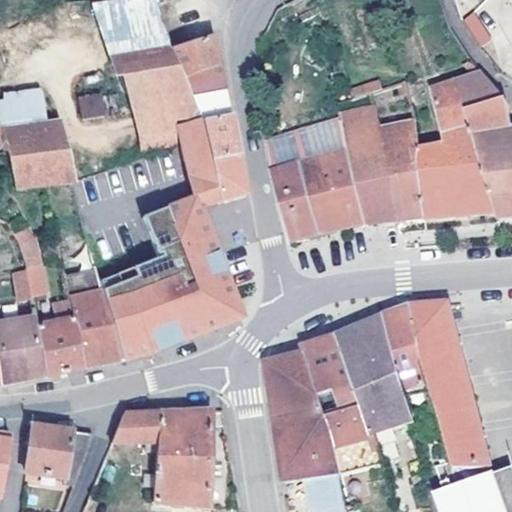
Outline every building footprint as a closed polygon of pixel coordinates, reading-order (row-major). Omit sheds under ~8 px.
[(137,0),(91,6),(109,62),(168,51),(153,4),(161,1),(161,0),(137,0)] [(472,12),(462,20),(481,45),(492,37),(472,12)] [(197,41),(168,51),(183,80),(219,66),(216,51),(213,36),(197,41)] [(183,80),(168,51),(109,62),(120,93),(130,124),(193,102),(192,100),(183,80)] [(219,66),(183,80),(192,100),(225,93),(219,66)] [(433,152),(419,155),(425,221),(453,219),(496,215),(467,116),(507,103),(482,76),(432,93),(446,149),(450,164),(437,167),(433,152)] [(353,96),(380,89),(378,80),(351,87),(353,96)] [(225,93),(192,100),(193,102),(130,124),(138,148),(176,134),(197,125),(230,116),(225,93)] [(114,94),(77,101),(80,121),(116,115),(114,94)] [(511,125),(507,103),(467,116),(496,215),(499,223),(511,221),(511,125)] [(0,107),(0,157),(5,157),(15,192),(43,188),(73,183),(79,183),(64,124),(54,125),(49,104),(0,107)] [(374,110),(339,117),(341,125),(367,226),(380,225),(399,224),(379,131),(374,110)] [(232,128),(230,116),(197,125),(209,164),(238,157),(232,128)] [(379,131),(399,224),(414,222),(425,221),(419,155),(415,123),(379,131)] [(209,164),(197,125),(176,134),(178,142),(195,195),(200,209),(221,203),(209,164)] [(331,235),(367,226),(341,125),(300,136),(301,142),(308,168),(273,177),(293,245),(331,235)] [(178,142),(176,134),(138,148),(141,157),(178,142)] [(268,145),(273,177),(308,168),(301,142),(287,145),(286,141),(268,145)] [(446,149),(433,152),(437,167),(450,164),(446,149)] [(238,157),(209,164),(221,203),(246,196),(241,170),(238,157)] [(200,209),(195,195),(143,213),(159,255),(120,272),(143,359),(205,334),(243,318),(216,250),(200,209)] [(33,241),(20,243),(26,272),(30,298),(43,296),(33,241)] [(66,292),(58,258),(45,261),(51,294),(66,292)] [(26,272),(0,275),(0,387),(23,383),(44,379),(36,329),(30,298),(26,272)] [(92,284),(94,300),(107,366),(143,359),(120,272),(92,284)] [(107,366),(94,300),(69,305),(83,371),(102,367),(107,366)] [(83,371),(69,305),(56,308),(59,325),(36,329),(44,379),(64,375),(83,371)] [(457,467),(459,471),(468,471),(490,470),(482,439),(458,340),(455,328),(449,306),(416,310),(436,386),(457,467)] [(385,321),(406,393),(436,386),(416,310),(406,313),(385,321)] [(373,326),(338,339),(367,438),(377,435),(409,425),(415,423),(406,393),(385,321),(373,326)] [(334,441),(340,477),(354,474),(384,467),(377,435),(367,438),(338,339),(311,349),(303,352),(305,356),(334,441)] [(334,441),(305,356),(286,362),(266,367),(286,484),(316,479),(322,511),(346,511),(340,477),(334,441)] [(124,415),(105,462),(122,468),(127,444),(157,443),(151,502),(210,509),(212,412),(186,413),(124,415)] [(51,429),(33,427),(26,473),(73,482),(91,436),(57,430),(51,429)] [(0,498),(6,463),(10,437),(0,435),(0,498)] [(459,471),(457,467),(442,471),(450,497),(439,501),(443,511),(511,511),(511,490),(502,494),(493,477),(469,487),(468,471),(459,471)]
